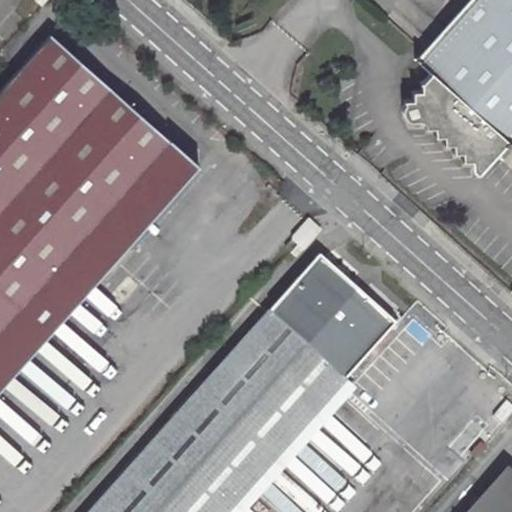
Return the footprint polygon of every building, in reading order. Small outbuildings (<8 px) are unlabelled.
[(511,0),(495,0),(431,73),(399,110),(475,177),(508,140),(511,143),(511,0)] [(431,73),(495,0),(470,0),(417,60),(431,73)] [(51,34),(0,92),(0,388),(199,164),(51,34)] [(311,222),(294,240),(295,242),(288,249),(293,253),(316,227),(311,222)] [(304,251),(321,232),(316,227),(293,253),(296,257),(303,249),(304,251)] [(229,511),(395,326),(320,261),(95,511),(229,511)] [(511,481),(505,475),(497,483),(511,496),(511,481)] [(511,511),(511,496),(497,483),(471,511),(511,511)]
